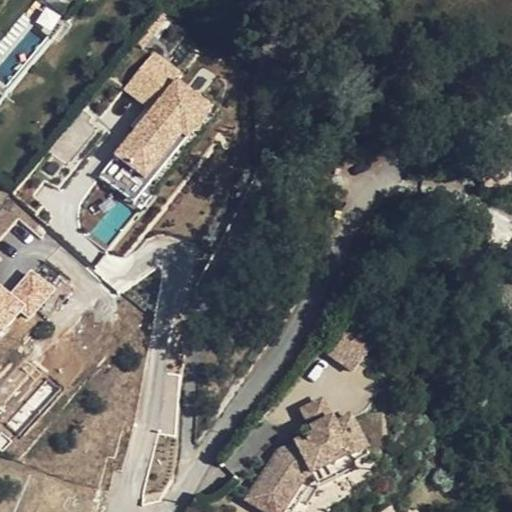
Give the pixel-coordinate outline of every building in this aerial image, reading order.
[(54,0),(69,12),(78,0),(54,0)] [(115,154),(119,157),(104,174),(135,200),(213,111),(180,82),(186,75),(158,51),(126,88),(152,112),(115,154)] [(10,298),(0,289),(0,335),(24,310),(32,317),(56,291),(34,272),(10,298)] [(356,332),(329,357),(352,380),(375,360),(376,351),(356,332)] [(302,413),(309,434),(330,425),(322,405),(302,413)] [(379,413),(361,417),(366,447),(384,444),(379,413)] [(330,425),(309,434),(311,439),(278,453),(246,501),(262,511),(263,511),(282,511),(308,475),(346,461),(349,469),(365,462),(348,423),(332,429),(330,425)] [(301,511),(313,494),(352,478),(348,470),(349,469),(346,461),(308,475),(282,511),(263,511),(262,511),(261,511),(301,511)]
